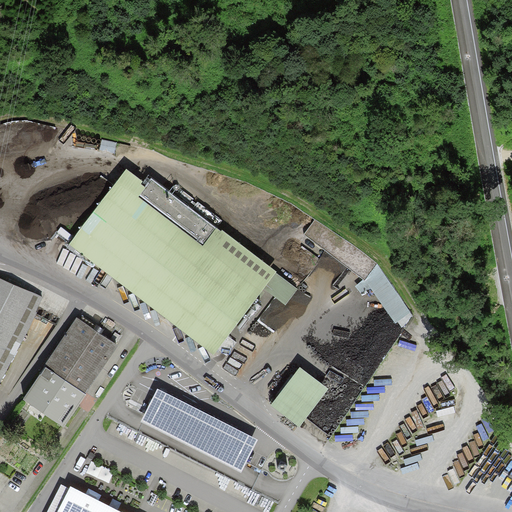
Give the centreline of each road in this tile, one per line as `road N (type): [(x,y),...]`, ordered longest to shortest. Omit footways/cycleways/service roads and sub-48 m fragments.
road 1 (track): [(0,119),(27,116),(139,139),(287,192),(390,266),(511,443)]
road 2 (track): [(511,282),(461,0)]
road 3 (unknown): [(83,294),(0,413)]
